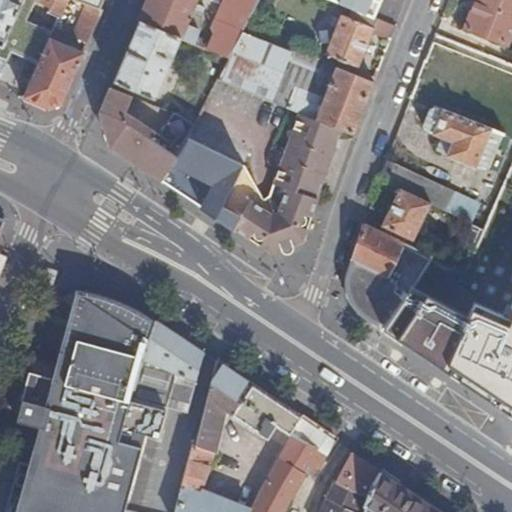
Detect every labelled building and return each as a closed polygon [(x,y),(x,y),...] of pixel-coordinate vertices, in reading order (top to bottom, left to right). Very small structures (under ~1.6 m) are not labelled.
[(0,0),(0,40),(7,43),(23,7),(22,7),(25,0),(0,0)] [(103,15),(109,0),(68,0),(72,2),(88,9),(103,15)] [(183,43),(195,49),(200,36),(188,31),(195,14),(204,17),(205,14),(197,10),(201,0),(152,0),(142,25),(183,43)] [(224,26),(246,35),(263,3),(262,3),(255,0),(227,0),(218,24),(224,26)] [(372,20),(379,0),(322,0),(356,14),(372,20)] [(511,42),(511,1),(508,0),(480,0),(467,33),(509,50),(511,42)] [(105,16),(103,15),(88,9),(75,40),(91,47),(105,16)] [(372,20),(356,14),(352,22),(343,19),(328,59),(360,72),(374,35),(390,42),(395,27),(372,20)] [(116,87),(135,95),(157,104),(183,43),(142,25),(116,87)] [(47,34),(29,26),(16,55),(42,66),(52,43),(44,39),(47,34)] [(211,56),(231,64),(246,35),(224,26),(211,56)] [(231,64),(221,84),(302,116),(344,133),(355,138),(375,87),(367,84),(339,72),(325,104),(281,86),(294,55),(246,35),(231,64)] [(65,107),(86,58),(52,43),(42,66),(27,101),(51,112),(65,107)] [(454,67),(451,46),(437,48),(440,68),(454,67)] [(481,130),(493,134),(511,142),(511,119),(511,118),(511,69),(496,63),(490,80),(489,79),(482,99),(490,102),(486,112),(487,113),(481,130)] [(367,84),(375,87),(377,81),(369,77),(367,84)] [(113,92),(133,100),(135,95),(116,87),(113,92)] [(188,146),(199,127),(187,122),(179,119),(174,123),(170,122),(163,136),(126,117),(133,100),(113,92),(102,119),(111,151),(163,185),(188,146)] [(478,109),(482,110),(486,112),(490,102),(482,99),(478,109)] [(482,110),(475,127),(481,130),(487,113),(486,112),(482,110)] [(475,127),(435,111),(432,113),(425,132),(427,136),(455,147),(450,161),(478,172),(493,134),(481,130),(475,127)] [(265,202),(242,171),(222,211),(240,221),(234,232),(271,257),(305,245),(344,133),(302,116),(275,186),(289,192),(283,209),(265,202)] [(187,122),(199,127),(201,122),(190,117),(187,122)] [(242,171),(188,146),(163,185),(234,232),(240,221),(222,211),(242,171)] [(389,166),(382,184),(402,194),(433,210),(473,229),(478,218),(472,215),(474,210),(454,200),(457,195),(389,166)] [(271,199),(265,202),(283,209),(289,192),(275,186),(271,199)] [(433,210),(402,194),(385,231),(416,246),(433,210)] [(357,315),(361,318),(385,334),(391,327),(390,327),(411,293),(412,292),(431,261),(365,230),(348,284),(348,297),(350,304),(353,310),(357,315)] [(140,368),(149,343),(157,322),(146,314),(132,307),(113,299),(100,295),(76,290),(52,378),(29,372),(14,423),(38,430),(28,465),(20,463),(5,511),(125,511),(146,436),(160,440),(167,412),(133,401),(140,368)] [(511,305),(511,307),(511,317),(507,325),(473,308),(467,323),(422,295),(397,339),(511,414),(511,305)] [(157,322),(149,343),(140,368),(133,401),(167,412),(167,411),(188,341),(157,322)] [(206,353),(188,341),(167,411),(187,417),(206,353)] [(254,390),(217,366),(199,433),(221,441),(226,414),(235,420),(254,390)] [(286,412),(254,390),(235,420),(268,442),(277,428),(286,412)] [(301,422),(286,412),(277,428),(292,439),(301,422)] [(307,426),(301,422),(292,439),(291,440),(293,442),(295,438),(299,441),(307,426)] [(258,502),(253,511),(287,511),(310,472),(318,476),(327,460),(328,460),(337,445),(307,426),(299,441),(295,438),(293,442),(258,502)] [(221,441),(199,433),(194,450),(215,458),(216,458),(221,441)] [(194,450),(178,511),(244,511),(203,495),(215,458),(194,450)] [(380,475),(353,456),(343,471),(326,505),(322,511),(363,511),(355,510),(368,486),(372,489),(380,475)] [(435,511),(380,475),(372,489),(365,511),(435,511)]
